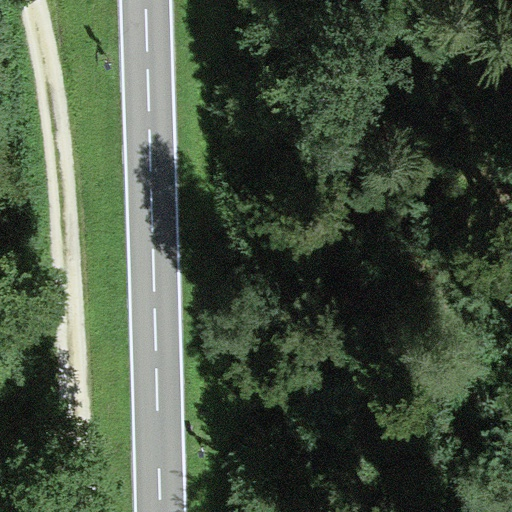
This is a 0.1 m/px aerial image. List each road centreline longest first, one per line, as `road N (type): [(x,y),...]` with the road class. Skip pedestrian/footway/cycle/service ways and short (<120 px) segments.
road 1 (track): [(87,511),(54,122),(30,0)]
road 2 (secondary): [(161,511),(145,0)]
